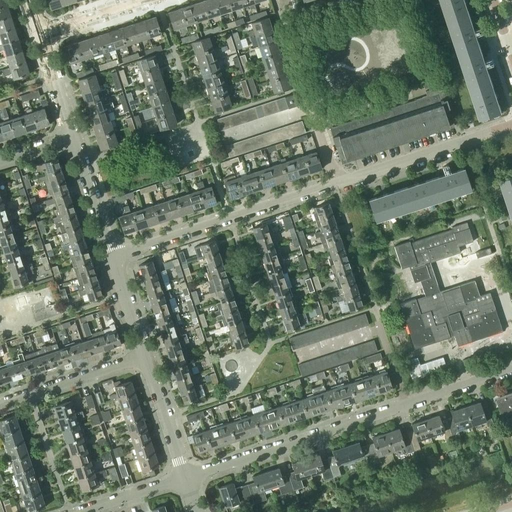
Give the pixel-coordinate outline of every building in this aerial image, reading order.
[(47,0),(51,9),(62,5),(60,0),(47,0)] [(219,14),(214,0),(205,0),(202,1),(208,18),(219,14)] [(214,0),(219,14),(231,10),(227,0),(214,0)] [(227,0),(231,10),(242,6),(239,0),(227,0)] [(255,8),(253,2),(252,0),(239,0),(242,6),(248,4),(250,10),(255,8)] [(464,0),(441,0),(449,24),(470,17),(464,0)] [(202,1),(191,5),(196,21),(208,18),(202,1)] [(0,6),(0,19),(10,16),(7,5),(0,6)] [(196,21),(191,5),(179,8),(185,25),(196,21)] [(187,31),(185,25),(179,8),(168,12),(173,29),(179,27),(181,33),(187,31)] [(0,19),(0,32),(14,27),(10,16),(0,19)] [(155,17),(143,20),(149,37),(160,33),(155,17)] [(249,37),(255,35),(272,29),(268,17),(251,23),(253,30),(247,32),(249,37)] [(449,24),(460,56),(481,49),(477,36),(484,34),(482,28),(475,30),(470,17),(449,24)] [(143,20),(131,24),(137,41),(149,37),(143,20)] [(137,41),(131,24),(120,28),(126,45),(137,41)] [(0,32),(0,39),(2,45),(18,39),(14,27),(0,32)] [(126,45),(120,28),(109,32),(114,48),(120,47),(122,51),(127,49),(126,45)] [(272,29),(255,35),(258,46),(275,40),(272,29)] [(114,48),(109,32),(98,35),(103,52),(114,48)] [(103,52),(98,35),(86,39),(91,56),(103,52)] [(191,43),(195,54),(212,49),(208,37),(191,43)] [(240,40),(235,41),(238,49),(248,46),(245,38),(240,40)] [(0,50),(3,49),(5,56),(22,50),(18,39),(2,45),(0,45),(0,50)] [(75,43),(80,60),(91,56),(86,39),(75,43)] [(258,46),(262,57),(279,52),(275,40),(258,46)] [(68,64),(80,60),(75,43),(63,47),(68,64)] [(195,54),(199,66),(216,60),(212,49),(195,54)] [(460,56),(470,87),(491,80),(487,68),(494,65),(492,59),(485,62),(481,49),(460,56)] [(1,68),(2,70),(25,62),(22,50),(5,56),(9,66),(1,68)] [(262,57),(266,69),(283,63),(279,52),(262,57)] [(137,61),(140,72),(157,66),(154,55),(137,61)] [(199,66),(202,77),(219,71),(216,60),(199,66)] [(11,73),(13,79),(29,74),(25,62),(2,70),(4,75),(11,73)] [(286,74),(283,63),(266,69),(269,80),(286,74)] [(140,72),(144,83),(161,78),(157,66),(140,72)] [(223,83),(219,71),(202,77),(206,88),(223,83)] [(290,86),(286,74),(269,80),(273,92),(290,86)] [(81,91),(98,86),(94,75),(77,80),(81,91)] [(144,83),(148,95),(165,89),(161,78),(144,83)] [(480,119),(502,112),(491,80),(470,87),(480,119)] [(206,88),(210,100),(227,94),(223,83),(206,88)] [(81,91),(85,103),(101,97),(99,91),(105,89),(104,85),(98,86),(81,91)] [(169,100),(165,89),(148,95),(152,106),(169,100)] [(27,100),(40,96),(38,90),(25,94),(27,100)] [(329,128),(332,137),(334,146),(335,145),(340,144),(345,159),(448,126),(443,111),(449,109),(443,91),(432,94),(427,96),(413,101),(329,128)] [(231,106),(227,94),(210,100),(214,111),(231,106)] [(288,108),(296,106),(297,106),(293,94),(284,97),(288,108)] [(104,105),(101,97),(85,103),(89,114),(111,107),(113,107),(112,102),(104,105)] [(279,99),(282,110),(288,108),(284,97),(279,99)] [(133,100),(128,102),(131,110),(136,108),(135,104),(140,103),(139,98),(133,100)] [(273,101),(277,112),(282,110),(279,99),(273,101)] [(169,100),(152,106),(156,117),(172,112),(169,100)] [(0,122),(0,133),(2,140),(14,136),(8,120),(4,108),(2,101),(0,102),(0,110),(1,113),(0,112),(0,117),(1,119),(2,119),(3,122),(0,122)] [(277,112),(273,101),(267,102),(271,114),(277,112)] [(271,114),(267,102),(262,104),(265,116),(271,114)] [(265,116),(262,104),(256,106),(260,118),(265,116)] [(260,118),(256,106),(250,108),(254,119),(260,118)] [(89,114),(92,126),(109,120),(107,113),(113,111),(111,107),(89,114)] [(20,116),(25,132),(36,128),(31,112),(30,108),(25,110),(26,114),(20,116)] [(43,108),(31,112),(36,128),(49,124),(43,108)] [(254,119),(250,108),(245,110),(249,121),(254,119)] [(249,121),(245,110),(239,112),(243,123),(249,121)] [(172,112),(156,117),(160,129),(176,124),(172,112)] [(243,123),(239,112),(234,114),(237,125),(243,123)] [(237,125),(234,114),(228,115),(232,127),(237,125)] [(232,127),(228,115),(222,117),(226,129),(232,127)] [(25,132),(20,116),(8,120),(14,136),(25,132)] [(222,117),(217,119),(220,131),(226,129),(222,117)] [(92,126),(96,137),(113,132),(117,130),(116,126),(111,127),(109,120),(92,126)] [(305,132),(302,121),(296,122),(300,134),(305,132)] [(300,134),(296,122),(291,124),(294,136),(300,134)] [(294,136),(291,124),(285,126),(289,138),(294,136)] [(289,138),(285,126),(280,128),(283,139),(289,138)] [(283,139),(280,128),(274,130),(278,141),(283,139)] [(278,141),(274,130),(269,131),(273,143),(278,141)] [(273,143),(269,131),(263,133),(267,145),(273,143)] [(116,143),(113,132),(96,137),(100,149),(116,143)] [(267,145),(263,133),(258,135),(262,146),(267,145)] [(262,146),(258,135),(253,137),(256,148),(262,146)] [(256,148),(253,137),(247,138),(251,150),(256,148)] [(251,150),(247,138),(242,140),(245,152),(251,150)] [(245,152),(242,140),(236,142),(240,153),(245,152)] [(240,153),(236,142),(231,144),(235,155),(240,153)] [(231,144),(225,145),(229,157),(235,155),(231,144)] [(315,152),(304,156),(309,173),(321,169),(315,152)] [(304,156),(293,160),(298,176),(309,173),(304,156)] [(45,175),(60,170),(57,158),(43,163),(45,169),(43,170),(45,175)] [(287,180),(298,176),(293,160),(281,164),(287,180)] [(281,164),(270,167),(275,184),(287,180),(281,164)] [(444,175),(432,179),(438,200),(470,189),(463,169),(450,173),(448,165),(442,167),(444,175)] [(270,167),(258,171),(264,188),(275,184),(270,167)] [(49,179),(51,186),(64,181),(60,170),(45,175),(38,178),(39,182),(49,179)] [(258,171),(247,175),(252,191),(264,188),(258,171)] [(234,175),(241,195),(252,191),(247,175),(241,177),(240,173),(234,175)] [(224,182),(229,199),(241,195),(234,175),(229,177),(231,180),(224,182)] [(511,212),(511,211),(511,176),(501,180),(511,212)] [(432,179),(400,189),(407,210),(438,200),(432,179)] [(52,198),(68,192),(64,181),(51,186),(53,192),(51,193),(52,198)] [(196,183),(199,191),(204,207),(216,203),(211,187),(205,189),(202,181),(196,183)] [(375,221),(407,210),(400,189),(368,200),(375,221)] [(204,207),(199,191),(187,194),(193,211),(204,207)] [(56,202),(58,208),(72,204),(68,192),(52,198),(53,198),(45,201),(47,205),(56,202)] [(124,194),(113,198),(115,204),(126,200),(126,199),(124,194)] [(181,215),(193,211),(187,194),(176,198),(181,215)] [(176,198),(164,202),(170,219),(181,215),(176,198)] [(6,201),(4,201),(0,202),(0,215),(5,213),(10,212),(6,201)] [(164,202),(153,205),(159,222),(170,219),(164,202)] [(317,212),(319,219),(332,215),(329,203),(313,208),(314,213),(317,212)] [(54,223),(76,215),(72,204),(58,208),(61,215),(52,218),(54,223)] [(124,234),(136,230),(130,213),(128,205),(122,207),(125,215),(119,217),(124,234)] [(153,205),(142,209),(147,226),(159,222),(153,205)] [(147,226),(142,209),(130,213),(136,230),(147,226)] [(7,220),(5,213),(0,215),(0,227),(12,224),(10,219),(7,220)] [(64,225),(66,231),(79,227),(76,215),(54,223),(56,227),(64,225)] [(319,226),(320,231),(336,226),(332,215),(319,219),(321,226),(319,226)] [(394,246),(401,269),(409,266),(414,283),(420,281),(425,297),(416,300),(415,299),(400,304),(414,349),(447,338),(448,337),(449,337),(454,335),(458,346),(502,331),(490,292),(479,296),(474,281),(474,280),(440,292),(430,262),(431,262),(430,261),(459,252),(460,252),(458,245),(472,241),(473,241),(467,222),(451,227),(452,229),(445,232),(439,233),(410,243),(409,241),(394,246)] [(270,228),(268,223),(253,228),(256,240),(273,234),(271,227),(270,228)] [(0,227),(0,240),(13,236),(11,230),(13,229),(12,224),(0,227)] [(322,243),(340,237),(336,226),(320,231),(314,233),(316,238),(319,236),(322,243)] [(62,245),(83,238),(79,227),(66,231),(61,233),(60,233),(63,242),(61,243),(62,245)] [(289,229),(292,240),(297,239),(293,228),(289,229)] [(256,240),(260,251),(275,246),(274,241),(275,240),(273,234),(256,240)] [(13,237),(13,236),(0,240),(0,241),(3,252),(19,247),(18,242),(21,241),(19,235),(13,237)] [(308,248),(304,236),(299,238),(303,249),(308,248)] [(328,254),(344,249),(340,237),(322,243),(324,250),(326,249),(328,254)] [(74,254),(87,250),(83,238),(62,245),(63,250),(71,247),(74,254)] [(186,260),(183,251),(178,252),(182,264),(205,256),(218,252),(214,240),(199,246),(194,247),(197,256),(186,260)] [(260,251),(264,262),(279,257),(275,246),(260,251)] [(3,252),(7,264),(20,259),(18,253),(21,252),(19,247),(3,252)] [(491,253),(489,248),(475,252),(477,258),(491,253)] [(334,265),(347,260),(344,249),(328,254),(329,259),(332,258),(334,265)] [(73,267),(75,266),(91,261),(87,250),(74,254),(69,256),(73,267)] [(205,264),(206,269),(222,263),(218,252),(205,256),(207,263),(205,264)] [(279,257),(264,262),(268,274),(283,269),(282,264),(281,264),(279,257)] [(11,274),(32,268),(33,268),(31,262),(22,265),(20,259),(7,264),(11,274)] [(139,265),(142,277),(160,271),(156,259),(152,261),(139,265)] [(335,277),(351,271),(347,260),(334,265),(336,271),(328,273),(330,279),(335,277)] [(91,261),(75,266),(73,267),(77,278),(81,277),(95,273),(91,261)] [(185,275),(191,274),(187,262),(182,264),(185,275)] [(209,280),(212,279),(226,275),(222,263),(206,269),(208,273),(206,274),(209,280)] [(32,268),(11,274),(15,286),(28,282),(26,275),(33,273),(32,268)] [(268,274),(271,285),(284,281),(289,279),(287,273),(285,273),(283,269),(268,274)] [(142,277),(146,288),(164,282),(160,271),(142,277)] [(339,281),(341,287),(355,283),(351,271),(335,277),(337,281),(339,281)] [(78,291),(98,284),(95,273),(81,277),(83,284),(81,284),(82,285),(77,287),(78,291)] [(209,293),(214,291),(230,286),(226,275),(212,279),(209,280),(208,280),(210,287),(208,288),(209,293)] [(286,287),(284,281),(271,285),(275,296),(291,291),(289,286),(286,287)] [(146,288),(150,300),(170,293),(168,289),(166,289),(164,282),(146,288)] [(343,300),(359,294),(355,283),(341,287),(344,294),(336,296),(338,301),(343,300)] [(79,294),(84,292),(84,294),(87,293),(89,300),(102,295),(98,284),(78,291),(79,294)] [(218,295),(220,302),(233,298),(230,286),(214,291),(215,296),(218,295)] [(275,296),(279,308),(292,303),(290,297),(292,296),(291,291),(275,296)] [(150,300),(154,311),(171,306),(169,299),(172,298),(170,293),(150,300)] [(349,310),(363,306),(359,294),(343,300),(344,304),(347,303),(349,310)] [(216,316),(237,309),(233,298),(220,302),(222,308),(214,311),(216,316)] [(279,308),(282,319),(298,314),(297,309),(294,310),(292,303),(279,308)] [(154,311),(157,322),(179,315),(177,311),(173,312),(171,306),(154,311)] [(109,308),(97,312),(99,317),(110,313),(109,308)] [(225,318),(227,325),(241,320),(237,309),(216,316),(217,321),(225,318)] [(315,309),(308,311),(310,317),(317,315),(315,309)] [(193,324),(198,322),(194,310),(189,312),(193,324)] [(298,314),(282,319),(286,331),(300,327),(297,320),(306,317),(304,312),(298,314)] [(363,326),(368,325),(369,325),(365,313),(359,315),(363,326)] [(157,322),(161,334),(178,328),(176,322),(180,320),(179,315),(157,322)] [(363,326),(359,315),(354,317),(358,328),(363,326)] [(358,328),(354,317),(349,319),(352,330),(358,328)] [(352,330),(349,319),(343,321),(347,332),(352,330)] [(241,320),(227,325),(229,331),(227,332),(229,337),(244,332),(241,320)] [(347,332),(343,321),(338,322),(341,333),(347,332)] [(341,333),(338,322),(332,324),(336,335),(341,333)] [(104,334),(109,348),(121,344),(114,324),(109,325),(110,328),(103,330),(104,334)] [(336,335),(332,324),(327,326),(331,337),(336,335)] [(331,337),(327,326),(321,328),(325,339),(331,337)] [(161,334),(165,345),(187,338),(185,333),(180,335),(178,328),(161,334)] [(325,339),(321,328),(316,329),(320,340),(325,339)] [(320,340),(316,329),(311,331),(314,342),(320,340)] [(314,342),(311,331),(305,333),(309,344),(314,342)] [(248,343),(244,332),(229,337),(230,342),(233,341),(235,348),(248,343)] [(309,344),(305,333),(300,335),(303,346),(309,344)] [(92,335),(97,352),(109,348),(104,334),(98,336),(97,334),(92,335)] [(81,342),(86,355),(97,352),(92,335),(87,337),(88,340),(81,342)] [(303,346),(300,335),(294,336),(298,348),(303,346)] [(289,338),(289,340),(293,349),(298,348),(294,336),(289,338)] [(187,338),(165,345),(168,357),(186,351),(184,344),(189,343),(187,338)] [(377,351),(374,340),(368,342),(372,353),(377,351)] [(69,343),(74,359),(86,355),(81,342),(75,344),(74,342),(69,343)] [(372,353),(368,342),(363,344),(367,355),(372,353)] [(65,347),(58,349),(63,363),(74,359),(69,343),(64,345),(65,347)] [(367,355),(363,344),(357,345),(361,357),(367,355)] [(361,357),(357,345),(352,347),(356,359),(361,357)] [(356,359),(352,347),(347,349),(350,360),(356,359)] [(51,349),(46,350),(51,367),(63,363),(58,349),(52,351),(51,349)] [(350,360),(347,349),(341,351),(345,362),(350,360)] [(42,354),(36,356),(40,370),(51,367),(46,350),(42,352),(42,354)] [(168,357),(172,368),(188,363),(186,358),(188,358),(186,351),(168,357)] [(345,362),(341,351),(336,353),(339,364),(345,362)] [(19,362),(13,364),(17,378),(29,374),(24,358),(23,358),(22,353),(17,355),(19,362)] [(339,364),(336,353),(330,354),(334,366),(339,364)] [(369,363),(382,359),(380,353),(367,357),(369,363)] [(334,366),(330,354),(325,356),(329,367),(334,366)] [(40,370),(36,356),(29,359),(29,356),(24,358),(29,374),(40,370)] [(329,367),(325,356),(319,358),(323,369),(329,367)] [(417,357),(406,361),(412,379),(423,375),(423,376),(446,369),(443,357),(419,364),(417,357)] [(323,369),(319,358),(314,360),(318,371),(323,369)] [(318,371),(314,360),(309,361),(312,373),(318,371)] [(193,361),(188,363),(172,368),(176,379),(189,375),(193,374),(191,367),(195,366),(193,361)] [(312,373),(309,361),(303,363),(307,375),(312,373)] [(303,363),(298,365),(301,376),(307,375),(303,363)] [(17,378),(13,364),(6,366),(6,364),(1,366),(6,382),(17,378)] [(386,371),(374,375),(379,393),(392,389),(386,371)] [(176,379),(180,391),(195,386),(194,381),(191,382),(189,375),(176,379)] [(379,393),(374,375),(361,379),(367,397),(379,393)] [(361,379),(349,383),(355,401),(367,397),(361,379)] [(110,401),(118,398),(134,393),(130,381),(114,386),(116,392),(108,395),(110,401)] [(337,387),(343,405),(355,401),(349,383),(337,387)] [(201,384),(195,386),(180,391),(184,403),(197,398),(201,397),(199,390),(203,389),(201,384)] [(313,395),(319,413),(331,409),(325,391),(323,384),(311,388),(313,395)] [(325,391),(331,409),(343,405),(337,387),(325,391)] [(104,403),(100,391),(94,393),(98,405),(104,403)] [(122,410),(138,405),(134,393),(118,398),(122,410)] [(95,406),(91,394),(84,396),(88,408),(95,406)] [(511,394),(495,400),(502,419),(511,415),(511,394)] [(307,417),(319,413),(313,395),(301,399),(307,417)] [(301,399),(289,403),(295,421),(307,417),(301,399)] [(58,418),(74,413),(70,401),(54,406),(58,418)] [(479,402),(464,407),(471,425),(484,421),(486,427),(488,426),(492,425),(493,425),(487,405),(481,407),(479,402)] [(289,403),(277,407),(282,425),(295,421),(289,403)] [(142,417),(138,405),(122,410),(126,422),(142,417)] [(277,407),(264,411),(270,429),(282,425),(277,407)] [(452,417),(446,419),(453,438),(459,436),(457,430),(471,425),(464,407),(451,411),(452,417)] [(58,418),(62,430),(78,425),(76,418),(83,415),(81,410),(74,413),(58,418)] [(264,411),(252,415),(258,433),(270,429),(264,411)] [(200,418),(198,412),(186,416),(188,422),(200,418)] [(0,419),(0,427),(2,434),(20,428),(15,415),(0,419)] [(252,415),(240,419),(246,437),(258,433),(252,415)] [(445,440),(453,438),(446,419),(440,421),(438,415),(425,420),(430,436),(443,432),(445,440)] [(146,429),(142,417),(126,422),(128,429),(125,430),(127,435),(130,434),(146,429)] [(240,419),(228,423),(234,440),(246,437),(240,419)] [(413,430),(407,432),(413,451),(420,449),(417,440),(430,436),(425,420),(412,424),(413,430)] [(222,444),(234,440),(228,423),(216,427),(222,444)] [(82,437),(78,425),(62,430),(66,442),(82,437)] [(222,444),(216,427),(204,431),(210,448),(222,444)] [(24,441),(20,428),(2,434),(6,447),(24,441)] [(405,453),(413,451),(407,432),(400,434),(398,428),(385,433),(391,451),(403,447),(405,453)] [(130,434),(134,446),(150,441),(146,429),(130,434)] [(198,452),(210,448),(204,431),(192,435),(198,452)] [(373,443),(367,445),(373,464),(380,461),(378,455),(391,451),(385,433),(371,437),(373,443)] [(66,442),(70,454),(86,449),(82,437),(66,442)] [(24,441),(6,447),(10,460),(28,454),(24,441)] [(133,459),(138,458),(153,453),(150,441),(134,446),(136,453),(132,455),(133,459)] [(358,442),(345,446),(350,462),(363,458),(365,466),(373,464),(367,445),(360,447),(358,442)] [(337,466),(350,462),(345,446),(331,450),(333,456),(327,458),(333,477),(340,475),(337,466)] [(70,454),(74,466),(90,461),(86,449),(70,454)] [(456,450),(448,452),(450,460),(458,457),(456,450)] [(153,453),(138,458),(142,470),(157,465),(153,453)] [(28,454),(10,460),(15,472),(32,467),(28,454)] [(318,455),(305,459),(310,475),(320,471),(323,480),(333,477),(327,458),(320,460),(318,455)] [(294,471),(288,473),(293,490),(303,487),(300,478),(310,475),(305,459),(292,463),(294,471)] [(74,466),(78,478),(94,473),(90,461),(74,466)] [(128,475),(124,463),(118,465),(122,477),(128,475)] [(32,467),(15,472),(19,486),(37,480),(32,467)] [(105,469),(94,473),(78,478),(82,490),(98,485),(95,477),(96,477),(96,478),(110,474),(112,481),(118,479),(114,467),(105,470),(105,469)] [(278,468),(265,472),(270,487),(277,485),(278,488),(283,487),(285,492),(293,490),(288,473),(280,475),(278,468)] [(254,482),(247,484),(253,503),(261,500),(259,495),(264,493),(263,490),(270,487),(265,472),(253,476),(254,482)] [(19,486),(23,498),(41,492),(37,480),(19,486)] [(253,503),(247,484),(234,488),(232,483),(219,487),(225,506),(238,502),(240,507),(253,503)] [(45,506),(41,492),(23,498),(27,511),(45,506)] [(13,511),(10,503),(4,505),(6,511),(13,511)]
